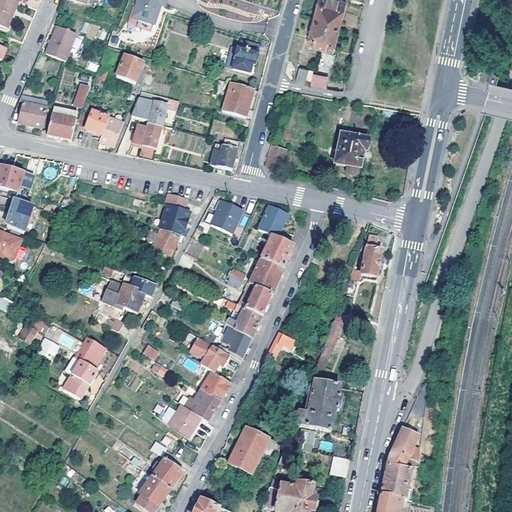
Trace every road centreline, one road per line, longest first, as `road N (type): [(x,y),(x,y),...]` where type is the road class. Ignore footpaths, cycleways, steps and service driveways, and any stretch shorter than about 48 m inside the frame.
road 1 (residential): [(180,511),(254,364),(317,201)]
road 2 (secondary): [(360,511),(417,223)]
road 3 (residential): [(0,133),(249,188)]
road 4 (secondary): [(417,223),(444,88)]
road 5 (residential): [(48,0),(0,129)]
